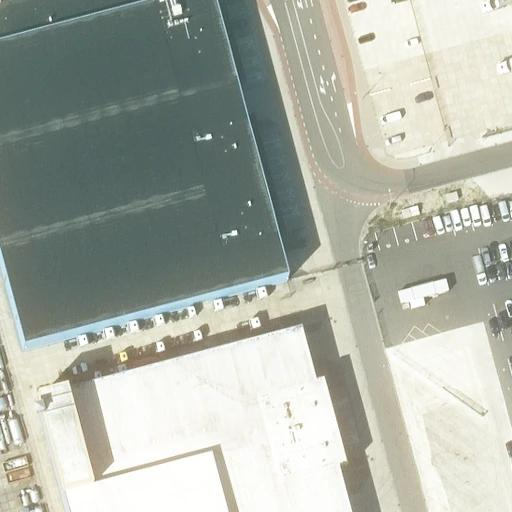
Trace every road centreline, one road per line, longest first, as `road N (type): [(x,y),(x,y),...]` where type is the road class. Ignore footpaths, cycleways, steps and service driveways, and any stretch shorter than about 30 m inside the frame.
road 1 (unclassified): [(276,0),(323,162),(355,183)]
road 2 (unclassified): [(355,183),(303,0)]
road 3 (unclassified): [(355,183),(377,186),(511,152)]
